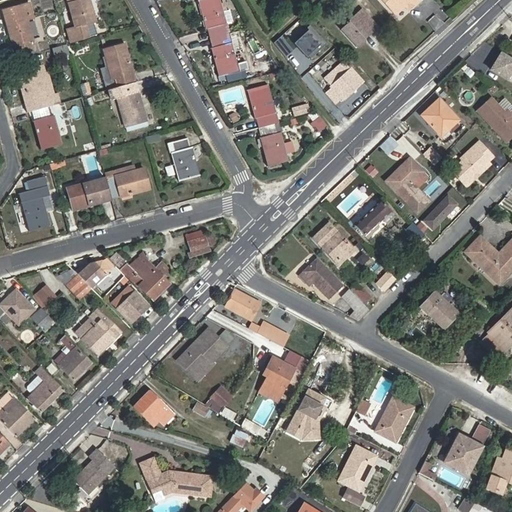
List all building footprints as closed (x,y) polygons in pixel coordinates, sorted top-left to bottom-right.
[(70,42),(90,36),(88,31),(97,28),(89,0),(68,0),(76,27),(66,29),(70,42)] [(200,0),(210,38),(226,34),(224,25),(226,24),(219,0),(200,0)] [(381,0),(395,15),(405,7),(408,10),(419,0),(381,0)] [(34,19),(30,3),(3,10),(16,56),(38,49),(29,20),(34,19)] [(379,26),(362,9),(348,21),(349,23),(341,29),(357,47),(365,40),(364,39),(379,26)] [(229,43),(226,34),(210,38),(221,76),(239,71),(231,43),(229,43)] [(284,34),(274,42),(288,58),(297,51),(284,34)] [(55,58),(70,54),(67,44),(52,49),(55,58)] [(106,81),(108,90),(135,82),(126,44),(104,50),(112,79),(106,81)] [(511,57),(502,51),(491,68),(507,79),(509,75),(511,76),(511,57)] [(330,85),(351,67),(344,60),(324,78),(330,85)] [(17,72),(28,112),(32,111),(51,106),(60,103),(58,93),(51,95),(43,66),(17,72)] [(341,100),(342,101),(364,82),(351,67),(330,85),(329,86),(330,88),(325,93),(335,105),(341,100)] [(145,119),(135,82),(108,90),(111,99),(119,97),(126,124),(145,119)] [(249,89),(259,128),(279,122),(269,84),(249,89)] [(511,130),(511,112),(511,114),(507,109),(504,111),(491,97),(476,110),(491,125),(494,122),(506,136),(511,130)] [(445,126),(449,130),(458,121),(439,100),(422,117),(437,133),(445,126)] [(293,108),(295,117),(310,112),(308,104),(293,108)] [(62,143),(51,106),(32,111),(43,148),(62,143)] [(233,122),(238,120),(235,113),(230,116),(233,122)] [(317,132),(327,127),(323,117),(313,121),(317,132)] [(289,161),(279,122),(259,128),(269,166),(289,161)] [(506,141),(511,135),(511,130),(506,136),(494,122),(491,125),(506,141)] [(441,138),(449,130),(445,126),(437,133),(441,138)] [(187,138),(168,143),(179,181),(199,175),(191,147),(190,147),(187,138)] [(461,158),(451,169),(466,183),(472,176),(472,173),(476,170),(479,169),(488,160),(485,158),(490,152),(476,139),(459,156),(461,158)] [(431,147),(425,153),(434,162),(441,156),(431,147)] [(409,157),(385,180),(398,193),(403,198),(410,191),(415,187),(416,186),(411,181),(422,171),(409,157)] [(134,165),(104,173),(105,177),(111,197),(119,195),(119,197),(150,188),(144,166),(135,169),(134,165)] [(20,193),(31,230),(50,225),(42,198),(50,195),(44,176),(27,181),(30,190),(20,193)] [(73,209),(111,200),(111,197),(105,177),(67,187),(73,209)] [(410,191),(403,198),(415,211),(427,199),(415,187),(410,191)] [(431,227),(456,203),(447,195),(423,219),(431,227)] [(46,197),(47,210),(54,209),(52,196),(46,197)] [(366,235),(379,225),(377,223),(392,209),(381,199),(355,224),(366,235)] [(416,241),(423,233),(413,222),(404,230),(416,241)] [(355,250),(328,223),(313,238),(340,264),(355,250)] [(380,226),(379,225),(366,235),(369,238),(380,226)] [(203,235),(201,228),(184,234),(190,251),(187,252),(189,256),(209,250),(207,245),(215,242),(212,233),(203,235)] [(491,255),(494,252),(478,237),(464,252),(497,282),(511,267),(511,240),(498,255),(495,258),(491,255)] [(126,264),(121,270),(152,301),(171,283),(164,276),(157,268),(148,259),(149,258),(145,253),(133,263),(137,267),(133,271),(126,264)] [(112,260),(121,270),(126,264),(120,258),(112,260)] [(343,285),(316,259),(298,277),(306,285),(311,281),(328,299),(343,285)] [(157,268),(164,276),(170,270),(162,263),(157,268)] [(89,267),(74,271),(78,275),(90,288),(100,278),(89,267)] [(78,275),(74,271),(61,280),(66,285),(78,275)] [(387,272),(376,283),(383,290),(394,279),(387,272)] [(114,277),(119,281),(123,277),(118,273),(114,277)] [(78,275),(66,285),(79,298),(90,288),(78,275)] [(111,303),(130,323),(148,306),(134,291),(135,289),(132,286),(123,295),(121,293),(111,303)] [(45,306),(55,298),(46,287),(35,295),(45,306)] [(351,312),(361,303),(348,289),(338,299),(351,312)] [(35,309),(16,290),(1,304),(19,324),(35,309)] [(225,307),(252,319),(260,302),(234,290),(225,307)] [(370,297),(363,290),(358,294),(365,301),(370,297)] [(459,315),(435,292),(421,307),(445,330),(459,315)] [(480,296),(474,301),(487,315),(493,310),(480,296)] [(358,320),(368,310),(361,303),(351,312),(358,320)] [(511,306),(499,320),(501,322),(496,327),(494,325),(488,331),(490,333),(504,347),(511,338),(511,306)] [(33,317),(46,331),(56,322),(43,308),(33,317)] [(97,356),(121,333),(97,308),(89,317),(84,312),(69,327),(97,356)] [(256,332),(273,340),(279,328),(262,320),(256,332)] [(206,327),(175,359),(190,373),(205,357),(209,360),(224,345),(206,327)] [(499,358),(507,350),(504,347),(490,333),(482,341),(499,358)] [(67,356),(58,365),(73,380),(90,363),(79,352),(71,360),(67,356)] [(305,371),(295,366),(272,354),(267,364),(271,367),(267,374),(261,385),(279,394),(288,379),(298,384),(305,371)] [(195,379),(211,363),(209,360),(205,357),(190,373),(195,379)] [(271,367),(267,364),(262,372),(267,374),(271,367)] [(63,389),(46,372),(37,380),(39,383),(25,397),(40,412),(63,389)] [(219,385),(207,395),(218,406),(230,396),(219,385)] [(277,399),(279,394),(261,385),(258,390),(277,399)] [(325,399),(307,389),(289,423),(298,429),(299,434),(314,433),(313,420),(320,406),(325,399)] [(9,402),(15,396),(10,390),(4,397),(9,402)] [(147,390),(132,405),(151,424),(157,419),(161,424),(171,413),(147,390)] [(35,418),(15,396),(9,402),(3,407),(0,410),(0,418),(17,436),(35,418)] [(0,404),(3,407),(9,402),(4,397),(0,400),(0,404)] [(410,410),(391,400),(373,434),(392,445),(410,410)] [(360,404),(355,414),(363,418),(368,407),(360,404)] [(221,414),(233,421),(238,412),(225,406),(221,414)] [(324,408),(320,406),(313,420),(314,433),(299,434),(298,429),(289,423),(284,432),(299,440),(317,440),(316,422),(324,408)] [(215,420),(217,416),(206,410),(202,417),(213,423),(215,420)] [(359,426),(349,421),(345,429),(355,434),(359,426)] [(479,423),(474,434),(485,440),(491,429),(479,423)] [(235,428),(230,442),(247,448),(252,434),(235,428)] [(345,429),(344,432),(353,437),(355,434),(345,429)] [(0,452),(9,443),(0,434),(0,452)] [(448,466),(465,475),(479,449),(456,436),(442,464),(448,466)] [(85,492),(112,465),(95,447),(87,455),(91,459),(71,478),(85,492)] [(373,460),(353,449),(335,483),(355,494),(373,460)] [(497,470),(492,468),(484,488),(497,493),(501,481),(505,483),(511,485),(511,455),(505,452),(501,461),(497,470)] [(178,473),(178,469),(171,468),(162,472),(155,454),(140,461),(153,492),(161,488),(164,495),(173,491),(211,495),(213,474),(186,470),(186,474),(178,473)] [(496,459),(492,468),(497,470),(501,461),(496,459)] [(428,466),(422,463),(416,474),(426,480),(429,474),(425,472),(428,466)] [(462,481),(465,475),(448,466),(445,472),(462,481)] [(501,481),(497,493),(500,495),(505,483),(501,481)] [(233,511),(242,503),(249,509),(262,495),(254,487),(252,490),(245,483),(216,511),(233,511)] [(161,488),(153,492),(150,493),(154,502),(165,498),(164,495),(161,488)] [(361,500),(344,491),(339,501),(356,510),(361,500)] [(456,511),(466,511),(471,505),(462,499),(455,511),(456,511)] [(69,511),(34,501),(32,505),(39,511),(69,511)]
